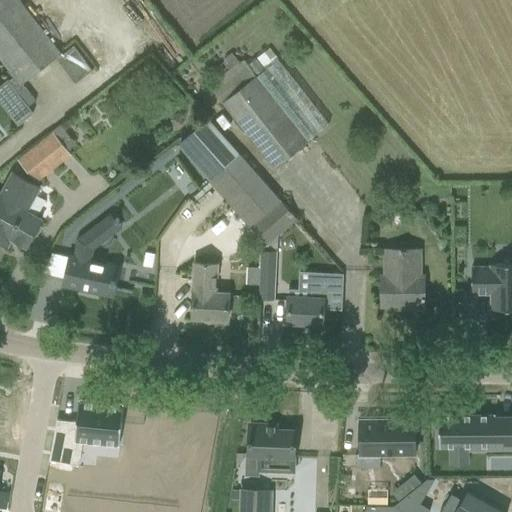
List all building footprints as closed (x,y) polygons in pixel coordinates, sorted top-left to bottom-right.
[(59,53),(17,0),(0,0),(0,53),(22,82),(59,53)] [(76,80),(92,69),(75,44),(59,54),(76,80)] [(306,140),(248,65),(243,58),(209,86),(274,167),(307,141),(306,140)] [(248,65),(306,140),(328,123),(278,60),(264,70),(256,60),(248,65)] [(35,101),(25,87),(15,75),(9,81),(18,92),(28,106),(35,101)] [(211,183),(242,157),(207,119),(177,145),(211,183)] [(70,154),(66,149),(54,133),(18,162),(34,182),(70,154)] [(242,157),(211,183),(250,226),(251,225),(268,244),(296,219),(280,202),(281,201),(242,157)] [(158,167),(120,200),(137,219),(175,186),(158,167)] [(0,242),(7,246),(11,239),(12,240),(24,247),(30,236),(37,236),(41,228),(38,222),(39,220),(26,213),(25,212),(39,188),(12,173),(0,193),(0,242)] [(66,279),(65,284),(99,292),(100,290),(99,290),(100,286),(112,289),(112,287),(113,283),(114,284),(115,278),(114,278),(117,267),(90,261),(93,249),(104,240),(94,227),(95,226),(94,225),(77,239),(73,257),(71,257),(66,279)] [(382,274),(381,287),(381,307),(404,307),(404,309),(424,309),(424,274),(420,274),(420,248),(384,248),(384,274),(382,274)] [(259,284),(258,299),(274,299),(276,268),(276,251),(260,251),(259,267),(259,284)] [(194,276),(192,318),(212,319),(214,324),(223,324),(226,320),(227,320),(228,294),(215,293),(217,263),(195,262),(194,276)] [(511,264),(491,264),(491,267),(471,268),(472,293),(492,293),(492,309),(511,308),(511,264)] [(288,296),(287,323),(322,325),(323,309),(325,309),(341,310),(343,273),(313,272),(312,298),(288,296)] [(56,420),(49,460),(78,466),(82,441),(118,445),(123,404),(78,399),(75,421),(56,420)] [(450,447),(450,451),(511,450),(511,415),(495,416),(495,414),(439,415),(439,447),(450,447)] [(414,419),(359,420),(359,455),(415,454),(414,419)] [(277,425),(266,425),(249,424),(248,454),(258,455),(257,470),(293,472),(295,431),(277,430),(277,425)] [(0,469),(0,498),(7,500),(8,492),(0,490),(0,475),(1,470),(0,470),(0,469)] [(414,474),(391,492),(398,501),(417,487),(421,483),(414,474)] [(398,501),(393,505),(404,511),(428,511),(430,509),(420,503),(426,492),(417,487),(398,501)] [(231,490),(231,499),(240,500),(240,490),(231,490)] [(269,511),(271,491),(240,490),(239,511),(269,511)] [(450,494),(443,505),(454,511),(453,511),(500,511),(466,491),(460,501),(450,494)]
